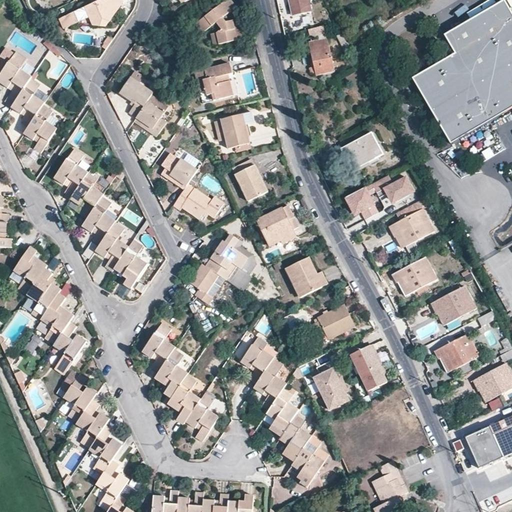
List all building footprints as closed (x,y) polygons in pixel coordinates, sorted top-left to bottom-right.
[(123,3),(121,0),(102,0),(60,19),(65,29),(78,24),(107,27),(118,11),(116,6),(123,3)] [(236,10),(228,0),(195,25),(202,35),(217,24),(222,31),(217,35),(220,46),(237,42),(235,32),(241,30),(238,20),(229,23),(226,24),(223,19),(226,17),(236,10)] [(289,0),(292,9),(298,8),(300,14),(312,11),(309,0),(289,0)] [(511,9),(506,0),(500,0),(445,33),(455,51),(413,76),(451,142),(511,106),(511,9)] [(192,15),(187,4),(166,13),(170,24),(188,17),(192,15)] [(325,34),(323,26),(309,29),(311,37),(325,34)] [(343,34),(337,36),(346,54),(352,51),(343,34)] [(217,35),(211,36),(214,48),(220,46),(217,35)] [(328,39),(310,43),(317,75),(335,71),(328,39)] [(17,52),(15,55),(26,63),(28,59),(17,52)] [(9,96),(16,101),(29,82),(32,78),(21,70),(26,63),(15,55),(10,62),(1,56),(0,56),(0,76),(0,81),(13,91),(9,96)] [(234,74),(231,64),(196,73),(201,93),(207,92),(208,97),(213,96),(215,102),(234,97),(231,82),(228,82),(226,76),(229,75),(234,74)] [(140,85),(145,76),(136,70),(131,79),(140,85)] [(39,88),(41,84),(32,78),(29,82),(39,88)] [(131,79),(121,94),(136,104),(130,113),(137,118),(148,102),(153,94),(140,85),(131,79)] [(44,105),(44,104),(33,96),(39,88),(29,82),(16,101),(12,107),(26,117),(22,122),(30,127),(44,105)] [(16,101),(9,96),(5,102),(12,108),(12,107),(16,101)] [(162,119),(164,114),(148,102),(137,118),(145,123),(143,127),(158,137),(167,123),(162,119)] [(56,127),(59,121),(51,115),(54,111),(44,105),(30,127),(25,134),(38,143),(35,149),(41,153),(58,129),(56,127)] [(242,116),(222,121),(229,149),(250,144),(242,116)] [(137,118),(135,121),(143,127),(145,123),(137,118)] [(345,148),(355,167),(367,161),(368,163),(384,155),(372,134),(345,148)] [(75,149),(73,152),(82,158),(84,155),(75,149)] [(82,158),(73,152),(56,178),(69,187),(66,192),(73,197),(89,173),(92,170),(93,168),(81,160),(82,158)] [(167,168),(163,174),(185,190),(188,185),(198,170),(182,159),(181,160),(171,153),(163,166),(167,168)] [(255,165),(252,159),(233,168),(236,175),(254,166),(255,165)] [(249,202),(268,193),(254,166),(236,175),(249,202)] [(98,179),(100,176),(92,170),(89,173),(98,179)] [(98,179),(89,173),(73,197),(72,199),(85,208),(81,215),(88,219),(101,200),(103,197),(104,195),(93,188),(98,179)] [(388,175),(346,199),(354,212),(361,212),(365,219),(379,211),(371,195),(377,192),(381,197),(388,195),(395,197),(398,202),(411,195),(412,187),(407,178),(394,185),(388,175)] [(215,197),(212,201),(188,185),(185,190),(174,205),(181,209),(183,207),(200,218),(203,214),(205,211),(209,214),(215,218),(225,204),(215,197)] [(3,197),(0,197),(0,221),(7,222),(9,222),(9,215),(3,213),(3,197)] [(110,206),(112,203),(103,197),(101,200),(110,206)] [(114,225),(116,222),(105,214),(110,206),(101,200),(88,219),(84,225),(97,235),(94,241),(100,245),(114,225)] [(406,209),(407,212),(423,203),(422,200),(406,209)] [(298,228),(288,207),(259,220),(271,245),(281,241),(283,244),(296,238),(293,230),(298,228)] [(435,231),(423,210),(391,228),(395,237),(397,237),(403,248),(435,231)] [(6,239),(7,222),(0,221),(0,247),(12,248),(12,239),(6,239)] [(116,222),(114,225),(124,232),(126,228),(116,222)] [(115,268),(129,247),(118,240),(124,232),(114,225),(100,245),(96,250),(110,260),(107,266),(113,271),(115,268)] [(451,234),(447,236),(456,253),(460,251),(451,234)] [(227,281),(237,266),(241,269),(249,258),(234,248),(239,240),(232,235),(226,243),(224,241),(219,248),(217,252),(206,266),(219,275),(227,281)] [(135,239),(133,243),(142,249),(144,246),(135,239)] [(147,265),(136,258),(142,249),(133,243),(129,247),(115,268),(129,278),(125,283),(132,288),(147,265)] [(48,266),(34,257),(38,252),(31,247),(15,271),(26,279),(22,285),(21,286),(30,292),(44,273),(48,266)] [(317,275),(308,259),(287,268),(302,298),(328,285),(322,273),(317,275)] [(437,280),(426,259),(394,275),(397,283),(400,282),(407,295),(437,280)] [(214,298),(207,293),(215,283),(219,275),(206,266),(203,265),(191,283),(201,290),(196,296),(209,304),(214,298)] [(15,271),(11,277),(22,285),(26,279),(15,271)] [(36,310),(44,316),(59,295),(61,292),(48,282),(51,277),(44,273),(30,292),(28,295),(40,303),(36,310)] [(207,293),(214,298),(221,287),(215,283),(207,293)] [(21,286),(19,289),(28,296),(28,295),(30,292),(21,286)] [(476,309),(465,287),(433,304),(438,314),(439,314),(445,325),(476,309)] [(70,323),(74,317),(61,307),(66,300),(59,295),(44,316),(42,319),(54,327),(48,335),(58,342),(70,323)] [(480,305),(483,311),(485,315),(493,311),(487,301),(480,305)] [(324,329),(329,339),(356,326),(345,305),(319,318),(315,320),(317,323),(320,321),(324,329)] [(36,310),(33,313),(42,319),(44,316),(36,310)] [(478,318),(482,326),(497,318),(493,311),(485,315),(478,318)] [(324,329),(320,321),(317,323),(312,325),(316,333),(324,329)] [(70,368),(87,342),(74,333),(77,328),(70,323),(58,342),(55,345),(55,346),(66,353),(61,361),(70,368)] [(170,333),(172,329),(163,323),(161,327),(170,333)] [(40,324),(35,332),(45,337),(49,329),(40,324)] [(170,333),(161,327),(144,351),(157,361),(153,366),(160,371),(173,352),(176,348),(165,341),(170,333)] [(478,352),(468,334),(436,351),(439,358),(442,358),(449,372),(484,354),(482,350),(478,352)] [(55,345),(58,342),(48,335),(46,339),(55,345)] [(34,336),(25,350),(31,355),(41,340),(34,336)] [(259,337),(257,341),(266,346),(268,343),(259,337)] [(511,346),(507,338),(502,341),(505,348),(500,351),(502,355),(511,349),(511,346)] [(250,380),(257,384),(274,358),(278,354),(266,346),(257,341),(242,362),(256,371),(250,380)] [(376,352),(372,344),(351,354),(355,362),(376,352)] [(176,348),(173,352),(183,359),(185,355),(176,348)] [(511,357),(511,349),(502,355),(505,361),(511,357)] [(183,359),(173,352),(160,371),(156,377),(170,387),(166,392),(173,397),(186,378),(188,374),(177,367),(183,359)] [(382,365),(376,352),(355,362),(369,391),(387,382),(383,374),(380,366),(382,365)] [(58,353),(52,365),(56,367),(62,355),(58,353)] [(285,389),(291,380),(279,371),(284,365),(274,358),(257,384),(255,388),(268,397),(263,405),(270,410),(282,392),(285,389)] [(61,361),(59,364),(68,370),(70,368),(61,361)] [(475,381),(486,402),(511,388),(511,374),(506,364),(475,381)] [(323,374),(314,378),(322,395),(341,385),(338,378),(333,369),(323,374)] [(188,374),(186,378),(195,385),(197,381),(188,374)] [(80,375),(64,398),(76,406),(71,413),(81,420),(93,401),(97,395),(84,385),(87,380),(80,375)] [(195,385),(186,378),(173,397),(169,404),(182,413),(178,419),(185,424),(187,421),(201,400),(190,392),(195,385)] [(207,391),(211,393),(216,384),(213,382),(207,391)] [(341,385),(322,395),(330,410),(349,401),(345,392),(341,385)] [(285,389),(282,392),(292,398),(294,395),(285,389)] [(299,411),(288,403),(292,398),(282,392),(270,410),(267,415),(281,424),(276,431),(283,436),(295,418),(297,415),(299,411)] [(213,402),(216,399),(206,393),(204,396),(213,402)] [(204,396),(201,400),(187,421),(201,431),(197,437),(204,441),(218,419),(207,411),(213,402),(204,396)] [(488,403),(492,412),(503,407),(500,399),(488,403)] [(100,406),(93,401),(81,420),(78,423),(89,431),(83,440),(93,446),(106,427),(110,421),(97,411),(100,406)] [(407,429),(395,405),(373,416),(384,440),(407,429)] [(333,418),(330,412),(324,415),(327,421),(333,418)] [(71,413),(69,416),(78,423),(81,420),(71,413)] [(297,415),(295,418),(304,424),(306,421),(297,415)] [(41,417),(37,419),(42,431),(45,426),(41,417)] [(511,417),(465,438),(479,468),(511,453),(511,417)] [(295,462),(312,437),(300,429),(304,424),(295,418),(283,436),(280,440),(289,447),(284,454),(295,462)] [(105,472),(113,461),(123,447),(109,437),(113,431),(106,427),(93,446),(90,450),(102,457),(96,466),(105,472)] [(313,436),(312,437),(295,462),(293,465),(302,471),(298,478),(302,481),(301,483),(308,487),(330,456),(318,448),(322,443),(313,436)] [(83,440),(81,443),(90,450),(93,446),(83,440)] [(404,469),(421,465),(419,455),(402,459),(404,469)] [(120,496),(130,482),(116,472),(120,466),(113,461),(105,472),(103,475),(97,484),(109,492),(103,501),(112,507),(120,496)] [(379,468),(380,469),(395,462),(394,461),(379,468)] [(395,462),(380,469),(384,477),(373,482),(384,505),(375,509),(376,511),(405,511),(411,509),(408,502),(404,503),(401,496),(405,495),(408,492),(405,485),(401,487),(398,479),(401,478),(395,462)] [(302,471),(293,465),(298,478),(302,471)] [(96,466),(94,469),(103,475),(105,472),(96,466)] [(178,511),(179,499),(180,492),(171,492),(171,498),(154,497),(153,511),(178,511)] [(203,511),(204,500),(204,494),(196,493),(196,500),(179,499),(178,511),(203,511)] [(221,501),(204,500),(203,511),(228,511),(229,502),(230,495),(221,495),(221,501)] [(131,511),(123,506),(127,500),(120,496),(112,507),(110,510),(109,511),(131,511)] [(253,511),(254,497),(246,497),(245,503),(229,502),(228,511),(253,511)] [(110,510),(112,507),(103,501),(101,504),(110,510)]
